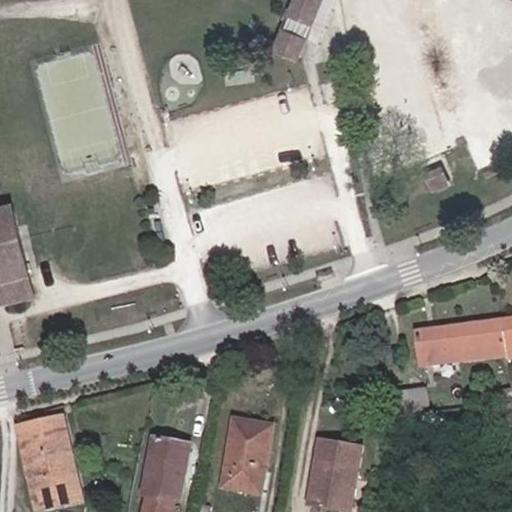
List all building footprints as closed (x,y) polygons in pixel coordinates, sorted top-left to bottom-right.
[(322,0),(312,23),(292,15),(285,32),(305,41),(318,47),(338,0),(322,0)] [(322,0),(298,0),(292,15),(312,23),(322,0)] [(305,41),(285,33),(285,32),(277,51),(278,52),(296,60),(305,41)] [(0,307),(39,297),(17,213),(0,217),(0,307)] [(511,323),(491,327),(498,362),(499,365),(511,362),(511,323)] [(498,362),(491,327),(415,342),(419,376),(498,362)] [(416,396),(378,404),(382,426),(420,418),(416,396)] [(507,413),(504,399),(492,401),(494,415),(496,415),(498,414),(507,413)] [(250,506),(264,438),(230,431),(215,501),(250,506)] [(15,447),(28,511),(71,511),(54,437),(15,447)] [(339,511),(343,492),(350,493),(356,453),(313,446),(304,511),(339,511)] [(127,511),(171,511),(182,463),(149,456),(138,506),(129,504),(127,511)]
